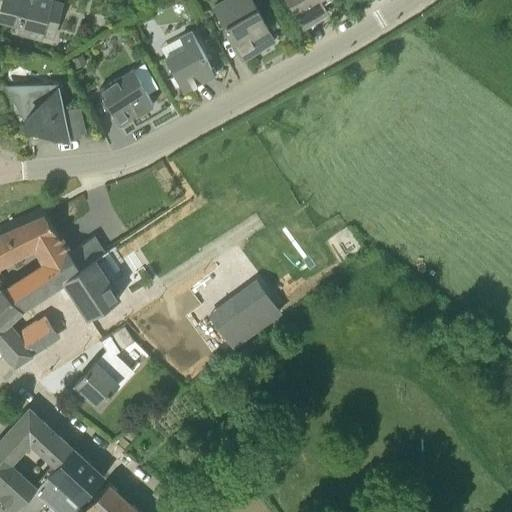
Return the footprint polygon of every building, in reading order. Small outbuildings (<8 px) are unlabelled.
[(21,31),(26,33),(27,34),(42,38),(45,26),(56,29),(63,3),(52,0),(2,0),(0,8),(0,18),(19,24),(17,28),(21,31)] [(243,57),(274,40),(252,0),(224,0),(214,6),(243,57)] [(290,0),(304,24),(325,11),(318,0),(290,0)] [(183,90),(214,72),(192,30),(180,36),(185,46),(165,57),(183,90)] [(82,54),(72,59),(76,66),(85,62),(82,54)] [(119,123),(154,103),(134,68),(99,88),(119,123)] [(33,110),(24,119),(24,123),(51,131),(53,140),(68,137),(68,136),(81,133),(75,106),(62,109),(58,92),(54,90),(48,96),(31,100),(33,110)] [(45,213),(0,233),(0,262),(35,244),(47,268),(70,253),(70,252),(45,213)] [(341,231),(341,249),(356,248),(356,231),(341,231)] [(80,268),(94,259),(105,251),(94,235),(70,252),(70,253),(80,268)] [(47,268),(57,284),(63,279),(87,316),(118,298),(94,259),(80,268),(70,253),(47,268)] [(8,294),(20,307),(57,284),(47,268),(8,294)] [(241,300),(258,322),(258,323),(278,309),(260,285),(241,300)] [(0,325),(20,307),(8,294),(2,288),(0,289),(0,325)] [(0,348),(15,364),(58,336),(43,313),(16,330),(0,341),(0,348)] [(97,404),(118,382),(106,371),(118,358),(113,354),(134,340),(125,325),(101,340),(106,349),(75,383),(97,404)] [(0,506),(6,511),(14,511),(73,448),(29,408),(0,439),(0,506)] [(104,476),(73,448),(14,511),(48,511),(37,501),(57,479),(81,501),(104,476)] [(93,511),(139,511),(141,511),(109,481),(86,506),(93,511)]
